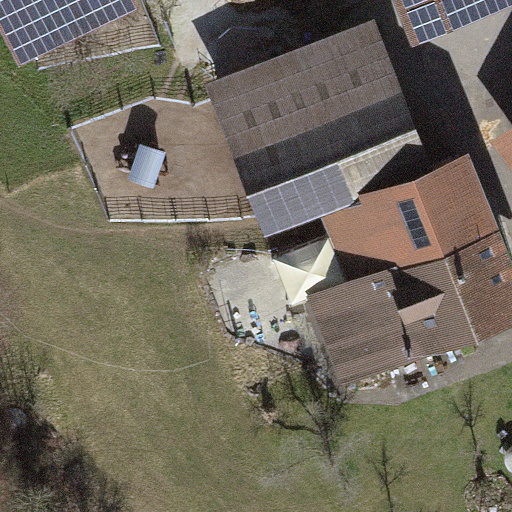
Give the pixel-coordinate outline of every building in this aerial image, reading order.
[(0,0),(0,36),(10,55),(115,0),(0,0)] [(390,0),(403,32),(483,0),(390,0)] [(364,7),(196,74),(257,226),(313,205),(425,159),(364,7)] [(511,120),(495,132),(511,155),(511,120)] [(299,291),(336,379),(511,306),(511,263),(463,144),(425,159),(313,205),(341,273),(299,291)]
